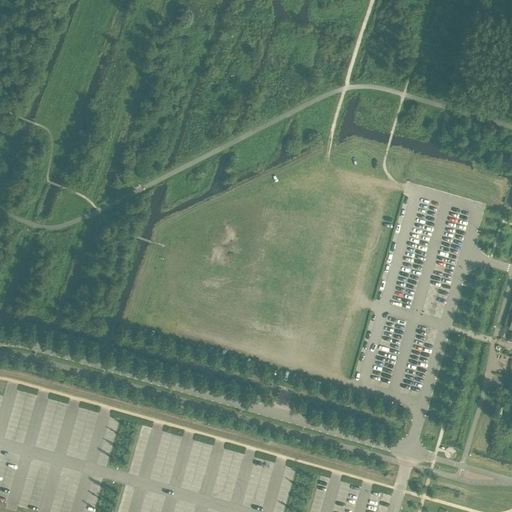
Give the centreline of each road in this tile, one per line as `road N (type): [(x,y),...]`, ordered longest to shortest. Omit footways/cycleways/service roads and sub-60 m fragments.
road 1 (unclassified): [(0,341),(410,451)]
road 2 (track): [(392,181),(340,168),(327,153),(372,0)]
